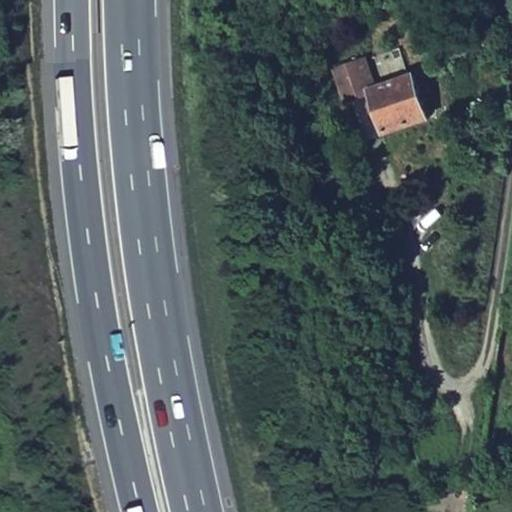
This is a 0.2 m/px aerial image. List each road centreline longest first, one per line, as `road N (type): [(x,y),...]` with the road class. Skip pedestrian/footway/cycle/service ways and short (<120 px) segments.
road 1 (motorway): [(201,511),(179,429),(141,184),(132,0)]
road 2 (motorway): [(72,0),(86,209),(142,511)]
